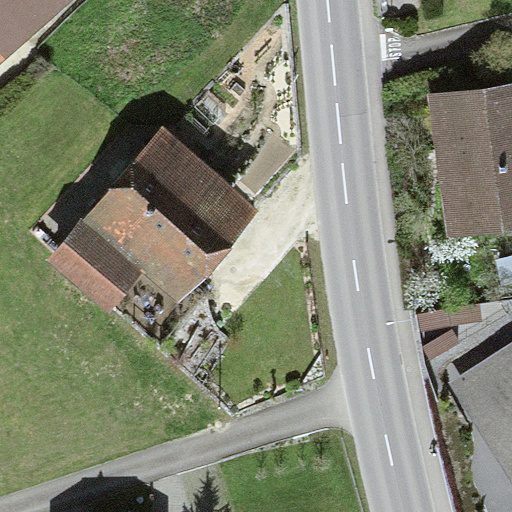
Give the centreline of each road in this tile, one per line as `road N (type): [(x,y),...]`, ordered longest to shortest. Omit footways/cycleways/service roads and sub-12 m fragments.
road 1 (residential): [(5,511),(284,419),(378,398)]
road 2 (secondary): [(335,73),(378,398)]
road 3 (residential): [(335,73),(511,35)]
